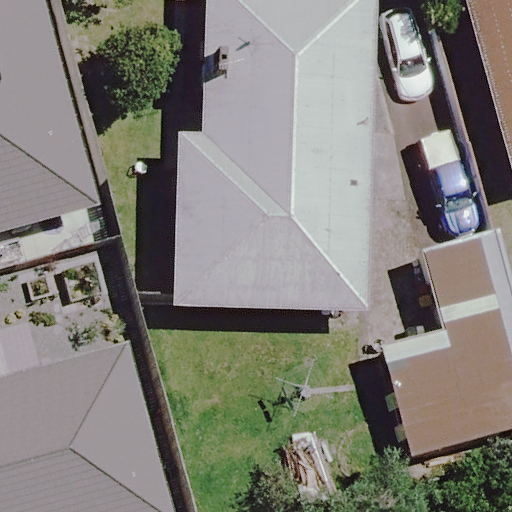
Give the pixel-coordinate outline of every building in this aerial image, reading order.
[(0,0),(0,236),(90,213),(32,0),(0,0)] [(178,0),(175,75),(199,76),(197,131),(173,130),(172,153),(160,152),(153,324),(338,332),(352,0),(178,0)] [(511,0),(436,0),(490,207),(511,201),(511,0)] [(511,445),(511,377),(479,247),(455,253),(404,266),(427,356),(362,373),(388,477),(511,445)] [(0,511),(161,511),(118,349),(0,379),(0,511)]
